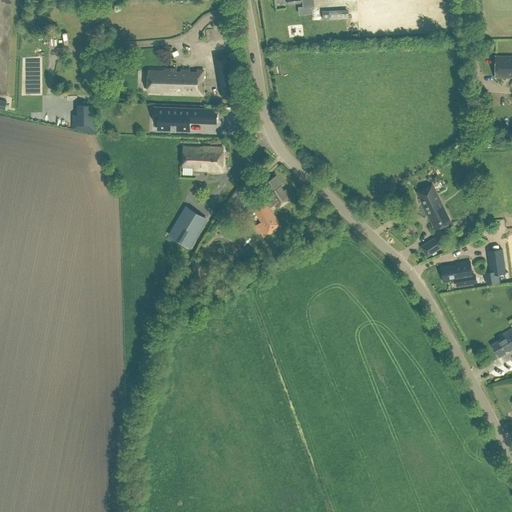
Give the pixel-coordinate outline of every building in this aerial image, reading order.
[(312,6),(302,7),(300,7),(300,14),(313,13),(312,6)] [(329,19),(349,18),(348,9),(329,10),(329,19)] [(222,98),(237,96),(230,52),(215,54),(222,98)] [(511,55),(495,55),(495,78),(511,77),(511,55)] [(149,70),(148,91),(162,91),(162,93),(204,95),(205,71),(149,70)] [(72,129),(96,133),(96,122),(96,106),(96,105),(94,105),(92,105),(87,105),(82,104),(80,104),(78,105),(78,109),(78,114),(72,114),(72,129)] [(154,107),(154,120),(159,120),(159,129),(189,130),(189,121),(197,122),(202,122),(204,122),(204,119),(204,112),(204,109),(202,109),(195,109),(154,107)] [(204,119),(204,122),(216,122),(216,119),(216,112),(217,110),(204,109),(204,112),(204,119)] [(223,172),(224,147),(184,146),(184,168),(194,168),(194,171),(223,172)] [(270,207),(275,203),(279,209),(293,199),(287,190),(285,191),(282,187),(284,186),(280,179),(277,175),(265,184),(270,190),(267,192),(271,198),(253,210),(262,222),(271,235),(283,226),(270,207)] [(432,184),(416,192),(434,229),(451,221),(432,184)] [(243,208),(253,196),(245,190),(236,202),(243,208)] [(186,207),(169,236),(190,249),(208,220),(186,207)] [(444,245),(438,236),(421,247),(427,256),(444,245)] [(494,274),(507,273),(504,249),(491,251),(494,274)] [(445,281),(455,280),(456,286),(477,283),(475,274),(472,274),(471,262),(458,264),(458,265),(443,267),(445,281)] [(511,323),(499,331),(503,336),(499,338),(500,340),(493,344),(500,357),(511,349),(511,323)]
